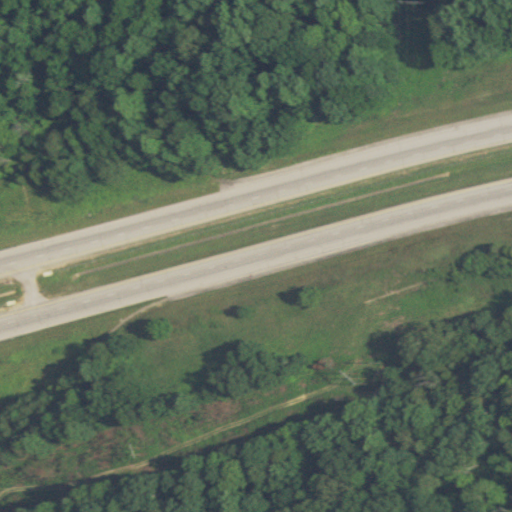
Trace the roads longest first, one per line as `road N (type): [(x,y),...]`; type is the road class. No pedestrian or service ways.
road 1 (motorway): [(511,132),(0,265)]
road 2 (motorway): [(0,321),(511,188)]
